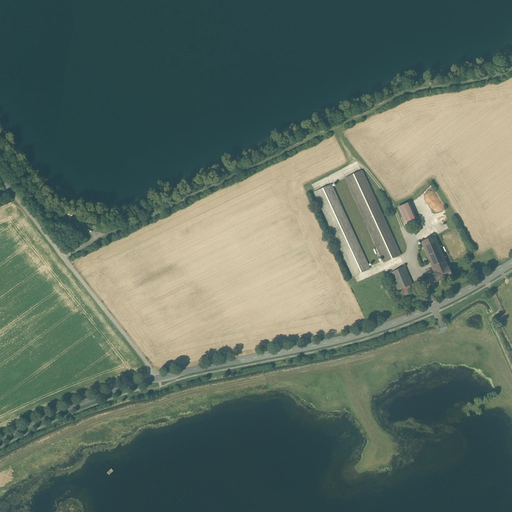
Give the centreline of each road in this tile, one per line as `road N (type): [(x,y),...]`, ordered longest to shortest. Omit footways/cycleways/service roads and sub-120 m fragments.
road 1 (track): [(63,257),(404,91),(511,68)]
road 2 (tertiary): [(157,377),(392,323),(511,262)]
road 3 (unclassified): [(157,377),(0,178)]
road 4 (tertiary): [(0,440),(157,377)]
road 5 (track): [(96,239),(46,209),(0,156)]
